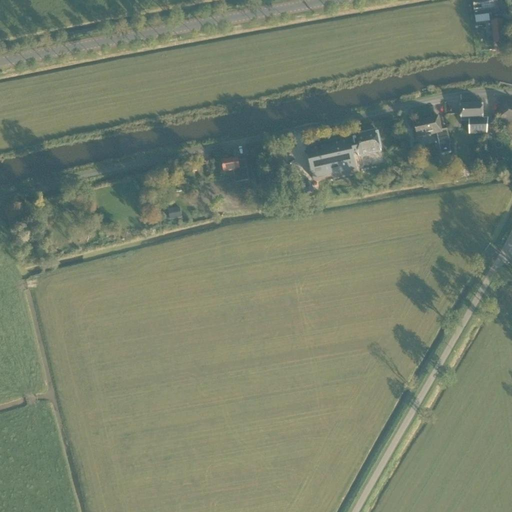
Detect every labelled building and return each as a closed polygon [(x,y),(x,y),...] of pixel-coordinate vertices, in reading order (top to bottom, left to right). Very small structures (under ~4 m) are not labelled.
[(498,13),(496,0),(472,0),(475,17),(498,13)] [(492,22),(492,46),(502,46),(502,22),(492,22)] [(511,101),(503,98),(498,113),(501,114),(498,123),(511,127),(511,101)] [(483,119),(482,104),(460,105),(461,121),(469,121),(469,134),(487,134),(488,119),(483,119)] [(414,122),(418,138),(437,134),(440,148),(450,145),(447,130),(441,131),(438,117),(414,122)] [(358,157),(381,152),(377,132),(354,137),(355,143),(351,144),(350,140),(306,150),(306,151),(312,178),(317,177),(318,178),(324,177),(325,177),(340,173),(357,169),(354,158),(354,156),(358,155),(358,157)] [(424,148),(418,150),(420,157),(426,155),(424,148)] [(473,164),(483,165),(484,153),(474,152),(473,164)] [(238,161),(238,158),(222,161),(223,172),(233,171),(235,183),(249,181),(245,160),(238,161)] [(170,220),(182,218),(180,208),(168,210),(170,220)] [(95,216),(86,218),(89,229),(98,227),(95,216)]
